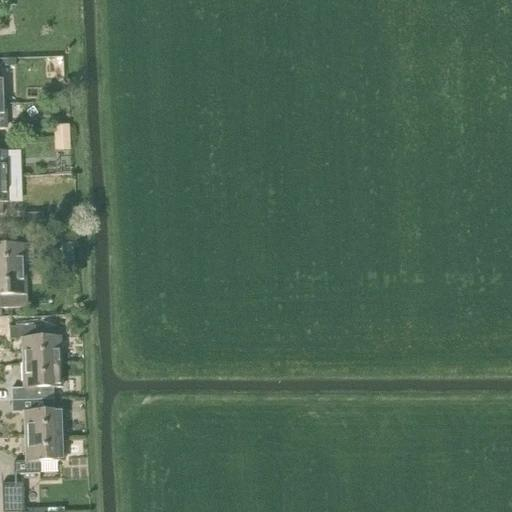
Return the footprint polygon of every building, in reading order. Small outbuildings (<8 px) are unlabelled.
[(54,153),(70,152),(69,125),(53,126),(54,153)] [(20,210),(8,212),(9,222),(21,221),(20,210)] [(17,234),(0,234),(0,271),(23,271),(22,246),(17,246),(17,234)] [(0,298),(8,298),(8,307),(24,307),(23,271),(0,271),(0,309),(1,309),(0,298)] [(21,340),(22,365),(60,363),(59,338),(35,339),(35,328),(9,328),(10,341),(21,340)] [(69,354),(70,362),(80,362),(80,354),(69,354)] [(60,363),(22,365),(22,389),(11,390),(12,402),(53,400),(53,389),(60,389),(60,363)] [(61,411),(54,411),(53,400),(12,402),(12,414),(23,414),(24,438),(62,437),(61,411)] [(62,437),(24,438),(25,463),(14,463),(14,476),(40,475),(39,463),(63,463),(62,437)] [(2,511),(25,511),(25,484),(1,485),(2,511)]
